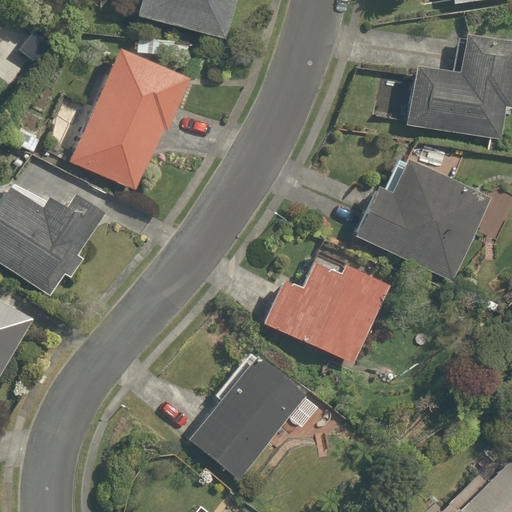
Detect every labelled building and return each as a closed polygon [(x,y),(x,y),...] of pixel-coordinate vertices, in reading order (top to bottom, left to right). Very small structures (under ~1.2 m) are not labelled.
[(131,0),(129,11),(216,33),(224,0),(131,0)] [(511,37),(511,25),(494,24),(492,35),(511,37)] [(405,125),(500,141),(506,107),(510,108),(511,98),(511,41),(463,34),(456,73),(414,66),(405,125)] [(183,57),(185,46),(170,44),(168,55),(183,57)] [(146,162),(181,81),(180,81),(182,77),(111,47),(63,161),(130,190),(142,160),(146,162)] [(353,236),(453,282),(491,199),(404,160),(389,193),(375,187),(353,236)] [(35,205),(3,185),(0,189),(0,267),(45,295),(59,273),(65,277),(77,258),(72,254),(98,212),(67,193),(58,207),(41,196),(35,205)] [(257,324),(348,364),(382,285),(333,263),(329,274),(305,263),(294,287),(277,279),(257,324)] [(0,357),(23,316),(0,303),(0,357)] [(482,368),(454,349),(438,372),(466,391),(482,368)] [(301,394),(248,352),(245,356),(242,354),(208,397),(213,401),(182,439),(233,480),(286,413),(299,424),(312,408),(299,397),(301,394)] [(435,511),(511,511),(511,472),(499,459),(478,480),(472,474),(435,511)] [(145,501),(154,481),(140,475),(132,496),(145,501)]
